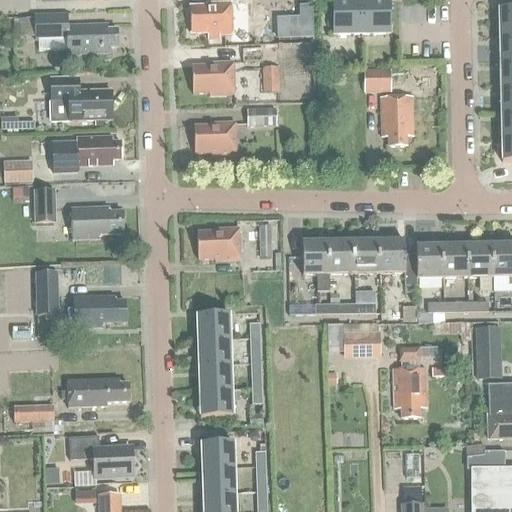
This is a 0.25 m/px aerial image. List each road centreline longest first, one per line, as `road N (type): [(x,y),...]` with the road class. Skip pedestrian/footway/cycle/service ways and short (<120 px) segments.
road 1 (residential): [(162,511),(154,200)]
road 2 (residential): [(462,204),(154,200)]
road 3 (residential): [(462,204),(458,0)]
road 4 (residential): [(154,200),(148,0)]
